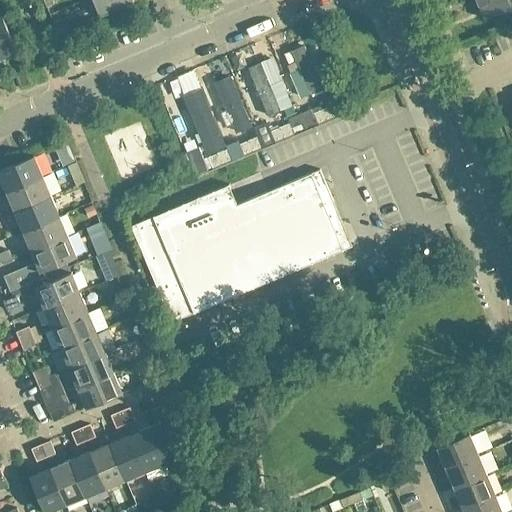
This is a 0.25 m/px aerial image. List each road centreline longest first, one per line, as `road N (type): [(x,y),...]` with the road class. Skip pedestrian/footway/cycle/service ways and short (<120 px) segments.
road 1 (unclassified): [(511,295),(388,0)]
road 2 (residential): [(0,124),(189,44)]
road 3 (residential): [(26,440),(148,390)]
